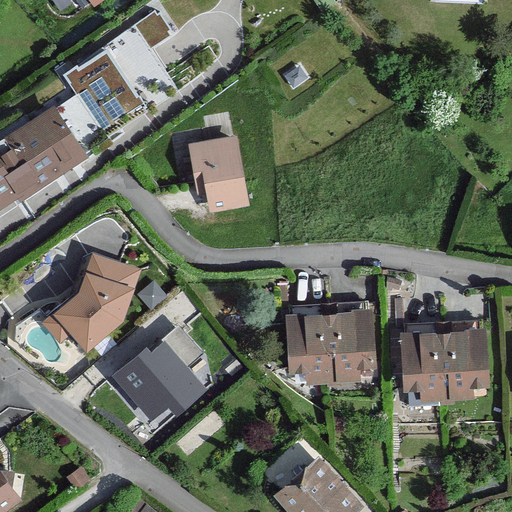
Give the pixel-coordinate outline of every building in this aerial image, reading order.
[(79,93),(108,136),(179,91),(151,48),(172,34),(169,31),(172,29),(161,11),(158,13),(155,9),(63,69),(79,93)] [(79,93),(53,110),(82,153),(108,136),(79,93)] [(26,114),(11,124),(40,181),(82,153),(53,110),(32,124),(26,114)] [(11,124),(0,131),(0,200),(16,190),(19,195),(40,181),(11,124)] [(211,145),(196,147),(201,182),(211,181),(214,204),(244,200),(236,137),(210,141),(211,145)] [(99,255),(96,262),(117,269),(120,262),(99,255)] [(87,289),(65,309),(76,323),(92,340),(123,313),(138,268),(120,262),(117,269),(96,262),(87,289)] [(372,303),(341,306),(343,352),(327,352),(324,307),(293,309),(296,368),(312,368),(312,378),(328,376),(329,381),(345,380),(345,375),(360,375),(360,365),(375,364),(372,303)] [(341,306),(324,307),(327,352),(343,352),(341,306)] [(76,323),(65,309),(54,319),(65,332),(76,323)] [(485,322),(456,323),(459,369),(442,370),(441,323),(408,325),(411,386),(427,385),(428,395),(442,395),(442,401),(457,401),(457,394),(472,394),(472,384),(487,384),(485,322)] [(456,323),(441,323),(442,370),(459,369),(456,323)] [(181,324),(145,355),(150,361),(167,346),(187,369),(206,352),(181,324)] [(145,355),(123,374),(156,412),(177,394),(180,398),(198,382),(187,369),(167,346),(150,361),(145,355)] [(411,402),(442,401),(442,395),(428,395),(427,385),(411,386),(411,402)] [(220,411),(203,416),(207,429),(224,424),(220,411)] [(293,511),(339,511),(349,505),(313,464),(277,495),(293,511)] [(202,492),(216,481),(208,474),(196,484),(202,492)] [(0,502),(11,495),(4,486),(6,477),(0,475),(0,502)] [(169,511),(154,497),(139,511),(169,511)]
